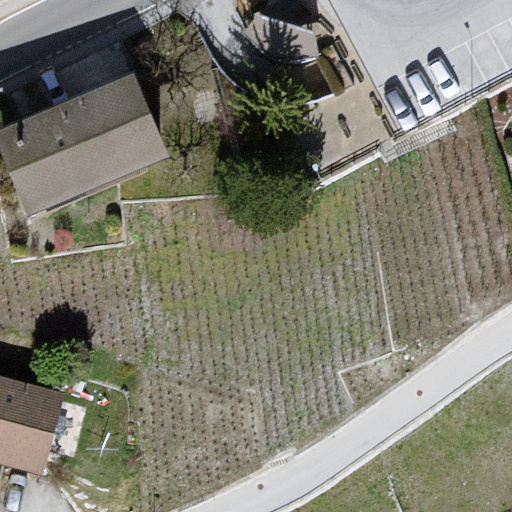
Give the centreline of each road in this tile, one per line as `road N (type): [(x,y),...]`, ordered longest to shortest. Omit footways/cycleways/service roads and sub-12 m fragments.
road 1 (residential): [(249,511),(511,340)]
road 2 (tertiary): [(0,67),(139,0)]
